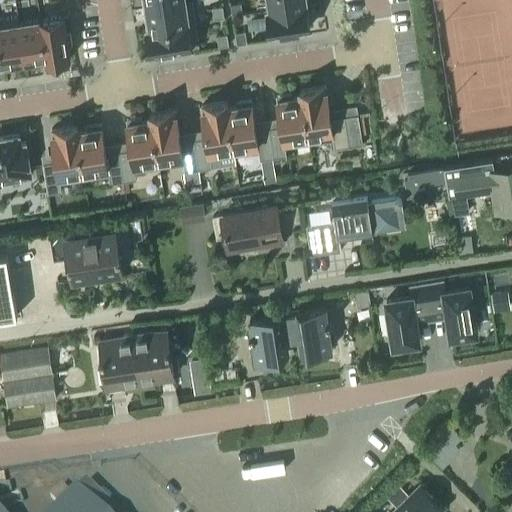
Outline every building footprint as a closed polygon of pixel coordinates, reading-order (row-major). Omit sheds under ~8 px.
[(185,1),(144,8),(146,21),(149,20),(150,27),(150,29),(195,22),(192,0),(191,0),(185,0),(185,1)] [(266,11),(308,4),(307,0),(266,0),(267,7),(265,7),(266,11)] [(233,16),(242,14),(240,3),(231,4),(233,16)] [(308,4),(266,11),(270,35),(312,28),(308,4)] [(214,19),(224,17),(222,6),(212,7),(214,19)] [(19,15),(0,18),(0,50),(3,68),(27,64),(20,22),(19,15)] [(64,16),(43,19),(49,59),(49,60),(53,60),(70,57),(68,45),(72,44),(70,32),(67,33),(64,16)] [(43,18),(20,22),(27,64),(49,60),(49,59),(43,19),(43,18)] [(150,27),(146,28),(147,29),(151,55),(157,54),(157,52),(162,51),(162,52),(175,50),(175,49),(199,45),(195,22),(150,29),(150,27)] [(237,44),(247,42),(245,31),(235,32),(237,44)] [(218,47),(228,45),(226,34),(217,35),(218,47)] [(300,89),(301,95),(308,137),(308,139),(322,136),(322,134),(332,132),(334,147),(363,143),(360,128),(358,115),(358,113),(331,118),(329,109),(326,85),(300,89)] [(282,125),(269,128),(273,157),(287,155),(284,140),(294,138),(295,141),(308,139),(308,137),(301,95),(292,97),(291,93),(277,95),(280,117),(282,125)] [(237,105),(228,107),(235,148),(235,150),(248,148),(248,146),(258,144),(260,159),(273,157),(269,128),(256,130),(254,121),(251,99),(237,102),(237,105)] [(207,137),(193,139),(198,169),(211,167),(209,152),(219,150),(219,152),(235,150),(235,148),(228,107),(227,101),(202,105),(205,129),(207,137)] [(176,109),(150,113),(151,119),(150,119),(157,161),(157,162),(173,160),(173,158),(183,156),(185,171),(198,169),(193,139),(180,141),(179,133),(176,109)] [(132,150),(118,152),(123,181),(136,179),(136,174),(146,172),(145,164),(157,162),(157,161),(150,119),(141,120),(141,117),(127,119),(130,141),(132,150)] [(78,131),(77,131),(83,172),(83,174),(98,172),(98,169),(108,168),(110,183),(123,181),(118,152),(106,154),(104,145),(101,123),(87,125),(87,129),(78,131)] [(56,161),(43,163),(48,192),(62,190),(59,175),(70,174),(70,176),(83,174),(83,172),(77,131),(78,131),(77,125),(51,129),(56,161)] [(0,180),(31,175),(26,142),(20,143),(19,134),(0,137),(0,180)] [(511,168),(494,172),(492,160),(444,168),(452,216),(469,213),(466,193),(493,188),(496,205),(511,202),(511,168)] [(408,178),(404,178),(406,191),(419,189),(418,186),(446,182),(443,167),(407,172),(408,178)] [(332,202),(335,220),(306,225),(311,255),(341,250),(339,240),(373,235),(372,231),(402,226),(397,196),(368,201),(367,196),(332,202)] [(203,203),(180,207),(182,220),(205,217),(203,203)] [(276,205),(222,214),(228,248),(254,244),(254,245),(282,241),(279,220),(277,209),(276,205)] [(66,237),(65,237),(68,255),(71,275),(99,270),(100,276),(123,273),(115,229),(102,231),(66,237)] [(469,231),(455,233),(458,252),(472,250),(469,231)] [(0,317),(17,315),(8,252),(0,253),(0,317)] [(476,327),(469,286),(445,290),(444,282),(427,285),(431,313),(447,311),(451,335),(472,332),(472,328),(476,327)] [(419,340),(415,316),(431,313),(427,285),(410,287),(411,295),(387,299),(393,340),(397,340),(398,344),(419,340)] [(508,289),(491,292),(494,311),(511,308),(508,289)] [(370,305),(367,291),(355,293),(357,307),(370,305)] [(305,351),(332,347),(326,307),(287,313),(292,339),(303,338),(305,351)] [(281,341),(292,339),(287,313),(249,319),(255,359),(283,355),(281,341)] [(133,333),(140,381),(153,379),(153,378),(174,375),(173,370),(179,369),(177,354),(171,355),(167,328),(133,333)] [(127,383),(140,381),(133,333),(99,338),(103,366),(97,367),(100,381),(106,380),(106,386),(127,382),(127,383)] [(56,398),(54,386),(48,346),(0,353),(0,357),(7,405),(56,398)] [(435,441),(425,451),(427,454),(441,468),(452,457),(438,443),(435,441)] [(76,490),(54,511),(117,511),(87,482),(78,491),(76,490)] [(438,511),(443,507),(420,484),(409,495),(398,506),(391,511),(438,511)] [(62,485),(50,497),(58,506),(70,494),(62,485)] [(399,485),(388,497),(398,506),(409,495),(399,485)]
